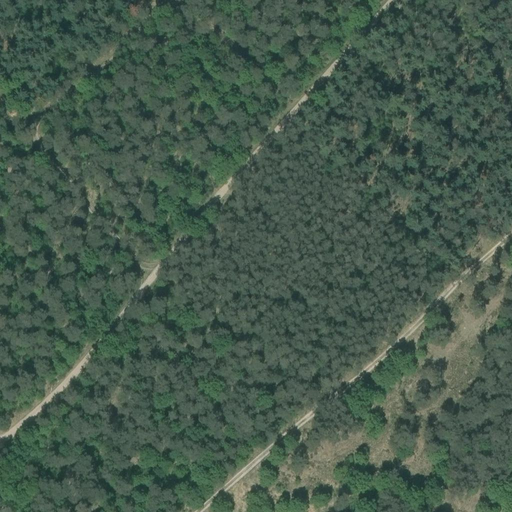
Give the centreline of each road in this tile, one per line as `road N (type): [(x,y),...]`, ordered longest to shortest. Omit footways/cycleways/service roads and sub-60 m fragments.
road 1 (track): [(396,0),(187,229),(105,342),(0,438)]
road 2 (track): [(139,0),(132,29),(37,120),(44,145),(118,238),(112,258),(88,313),(44,323),(33,371),(0,403)]
road 3 (track): [(511,238),(347,391),(199,511)]
